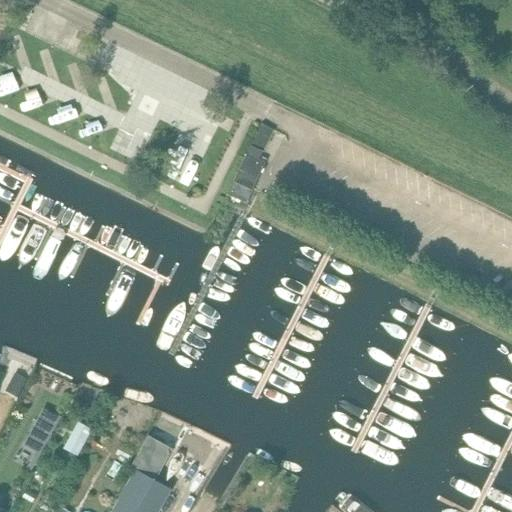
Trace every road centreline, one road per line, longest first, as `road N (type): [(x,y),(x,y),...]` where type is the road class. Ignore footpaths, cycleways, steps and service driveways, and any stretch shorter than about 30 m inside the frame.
road 1 (unclassified): [(263,106),(44,0)]
road 2 (unclassified): [(511,107),(470,75),(419,0)]
